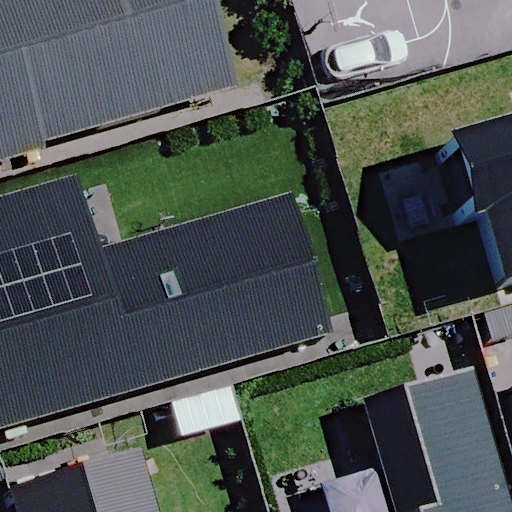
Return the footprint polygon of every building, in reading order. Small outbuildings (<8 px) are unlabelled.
[(0,0),(0,160),(32,152),(29,143),(222,90),(196,0),(0,0)] [(511,120),(441,141),(463,217),(473,214),(492,280),(511,274),(511,120)] [(66,185),(0,203),(0,426),(321,336),(282,199),(86,254),(66,185)] [(502,511),(463,376),(359,406),(388,511),(502,511)] [(144,511),(130,459),(5,494),(9,511),(144,511)]
